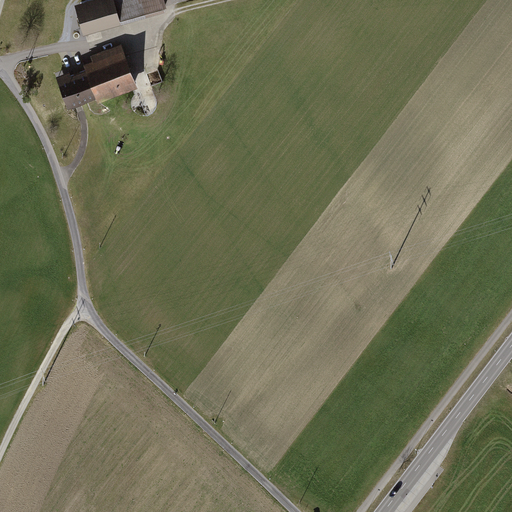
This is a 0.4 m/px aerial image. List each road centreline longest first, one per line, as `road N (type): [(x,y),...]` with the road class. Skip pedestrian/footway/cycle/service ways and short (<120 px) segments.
road 1 (unclassified): [(0,69),(50,150),(95,320),(296,511)]
road 2 (secondary): [(384,511),(511,345)]
road 3 (track): [(86,303),(53,349),(0,455)]
